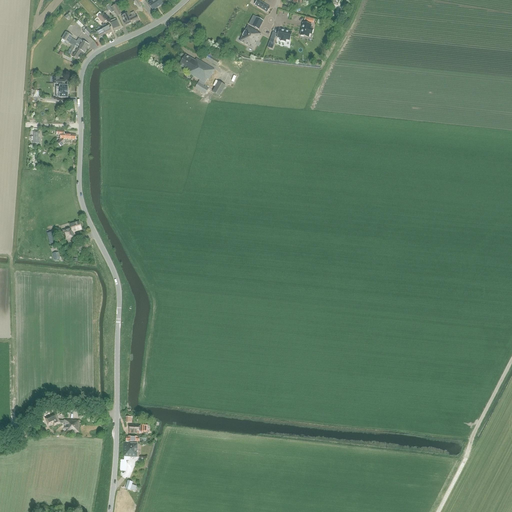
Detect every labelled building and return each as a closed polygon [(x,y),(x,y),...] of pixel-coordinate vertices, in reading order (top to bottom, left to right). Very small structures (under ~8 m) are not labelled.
[(138,0),(136,0),(136,1),(134,2),(138,9),(142,6),(138,0)] [(163,4),(161,0),(160,0),(155,0),(149,5),(153,11),(163,4)] [(258,0),(257,0),(254,4),(267,12),(270,7),(258,0)] [(111,7),(110,4),(106,6),(108,11),(109,11),(111,14),(115,12),(112,7),(111,7)] [(112,7),(114,10),(117,17),(122,14),(116,4),(112,7)] [(131,16),(130,16),(131,17),(130,17),(133,23),(139,20),(137,16),(136,15),(136,16),(134,11),(130,13),(131,16)] [(133,23),(130,17),(131,17),(130,16),(129,17),(128,13),(121,16),(123,20),(122,21),(125,27),(133,23)] [(101,14),(99,15),(97,17),(103,24),(107,20),(101,14)] [(263,21),(257,17),(252,26),(258,30),(263,21)] [(118,21),(116,21),(115,19),(110,21),(111,24),(115,31),(121,28),(118,21)] [(87,28),(86,28),(84,26),(78,20),(76,23),(81,28),(84,31),(89,36),(92,33),(87,28)] [(313,29),(310,28),(311,25),(303,23),(300,35),(308,37),(309,33),(311,34),(313,29)] [(103,28),(102,29),(106,35),(112,32),(108,26),(107,26),(106,24),(104,25),(104,24),(103,25),(103,26),(102,26),(103,28)] [(242,36),(240,41),(253,49),(261,35),(257,33),(258,32),(248,26),(245,32),(245,31),(242,36)] [(99,39),(106,35),(102,29),(101,30),(100,28),(99,28),(99,27),(97,28),(98,29),(97,29),(98,31),(96,32),(99,39)] [(277,37),(281,38),(280,40),(285,42),(286,39),(289,40),(291,31),(279,29),(277,37)] [(61,39),(62,39),(61,41),(67,45),(68,43),(74,47),(70,55),(77,60),(82,52),(84,53),(89,45),(79,39),(77,42),(72,38),(73,36),(66,32),(61,39)] [(221,59),(210,53),(209,55),(208,55),(205,60),(216,66),(221,59)] [(187,74),(199,80),(195,88),(205,94),(208,89),(203,87),(207,80),(208,81),(214,70),(196,59),(195,61),(185,56),(179,66),(189,71),(187,74)] [(218,81),(212,92),(219,96),(226,86),(218,81)] [(64,134),(64,131),(57,130),(56,135),(60,135),(60,139),(60,140),(57,142),(59,145),(61,147),(64,144),(64,140),(63,140),(63,139),(75,140),(76,135),(64,134)] [(82,230),(79,221),(69,224),(70,228),(61,230),(64,240),(76,237),(75,232),(82,230)] [(56,243),(54,232),(47,233),(49,245),(56,243)] [(57,414),(47,418),(50,425),(54,423),(55,426),(61,424),(57,414)] [(79,432),(79,420),(65,420),(64,429),(67,429),(67,432),(79,432)] [(139,426),(130,425),(130,433),(139,433),(139,431),(140,431),(140,432),(147,432),(148,425),(140,425),(140,426),(139,426)] [(137,457),(137,444),(136,444),(137,443),(133,443),(133,444),(125,444),(124,456),(137,457)] [(135,489),(136,486),(132,485),(133,482),(127,481),(125,488),(130,490),(131,488),(135,489)]
